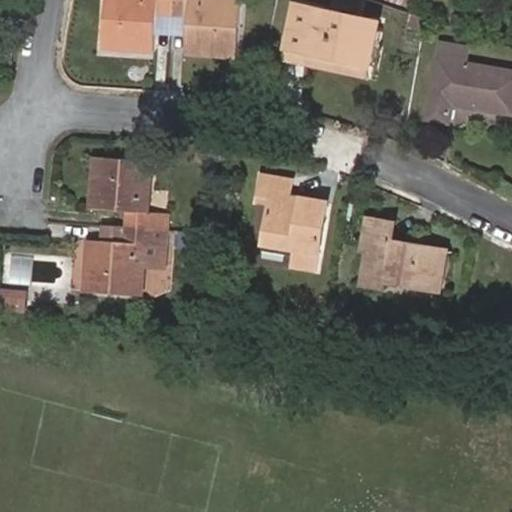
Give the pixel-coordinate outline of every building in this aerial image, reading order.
[(106,0),(104,40),(155,43),(155,35),(157,16),(173,17),(174,0),(106,0)] [(174,0),(173,17),(190,18),(189,37),(188,46),(238,51),(240,0),(174,0)] [(287,48),(371,64),(380,22),(296,4),(287,48)] [(172,36),(173,17),(157,16),(155,35),(172,36)] [(190,18),(173,17),(172,36),(189,37),(190,18)] [(155,43),(104,40),(104,48),(154,51),(155,43)] [(511,72),(465,64),(468,49),(442,45),(428,120),(451,124),(455,104),(511,114),(511,72)] [(237,57),(238,51),(188,46),(187,53),(237,57)] [(368,77),(371,64),(287,48),(284,61),(368,77)] [(100,209),(103,159),(95,158),(92,208),(100,209)] [(128,226),(169,229),(170,214),(149,212),(152,162),(103,159),(100,209),(128,211),(128,226)] [(294,249),(292,256),(291,265),(317,270),(327,203),(303,199),(303,201),(290,199),(293,180),(261,175),(257,196),(271,199),(270,204),(263,244),(294,249)] [(271,199),(257,196),(256,202),(270,204),(271,199)] [(204,231),(220,233),(221,218),(205,217),(204,231)] [(433,290),(439,249),(393,242),(396,224),(370,220),(364,251),(369,252),(364,286),(385,289),(386,282),(433,290)] [(126,243),(128,226),(105,225),(104,242),(126,243)] [(169,245),(169,229),(128,226),(126,243),(104,242),(98,242),(94,292),(145,295),(147,259),(164,260),(165,245),(169,245)] [(220,249),(220,233),(204,231),(204,249),(220,249)] [(86,291),(94,292),(98,242),(90,241),(86,291)] [(262,251),(292,256),(294,249),(263,244),(262,251)] [(448,251),(439,249),(433,290),(442,292),(448,251)] [(24,292),(0,289),(0,310),(23,312),(24,292)] [(350,311),(335,316),(341,334),(356,329),(350,311)]
